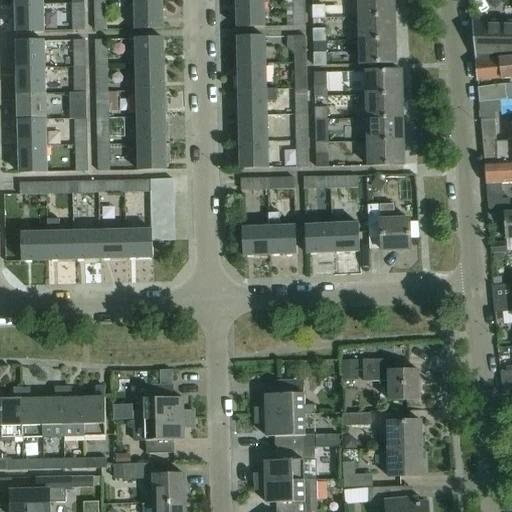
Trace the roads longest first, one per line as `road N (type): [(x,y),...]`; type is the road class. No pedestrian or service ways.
road 1 (residential): [(205,298),(201,0)]
road 2 (residential): [(450,0),(476,291)]
road 3 (residential): [(217,298),(476,291)]
road 4 (residential): [(476,291),(491,511)]
road 5 (residential): [(222,511),(217,298)]
road 6 (residential): [(0,304),(205,298)]
